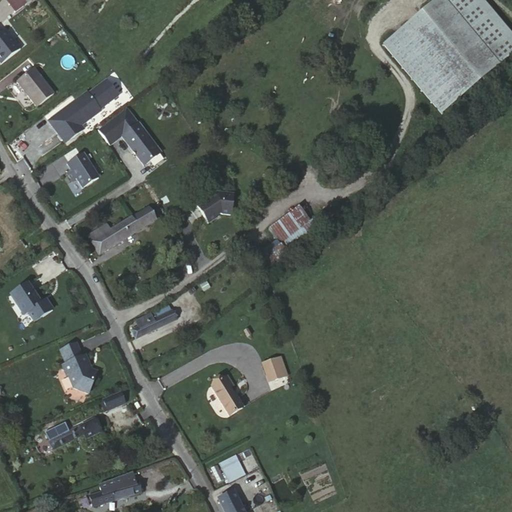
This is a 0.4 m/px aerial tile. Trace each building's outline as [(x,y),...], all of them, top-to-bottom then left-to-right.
[(435,0),(381,44),(439,113),(511,54),(511,40),(478,0),(435,0)] [(0,32),(0,64),(19,51),(4,32),(1,34),(0,32)] [(52,95),(34,72),(17,85),(35,108),(52,95)] [(118,94),(107,78),(89,92),(88,90),(49,119),(67,141),(84,128),(82,124),(101,109),(100,107),(118,94)] [(157,148),(136,117),(118,129),(139,160),(157,148)] [(98,176),(83,151),(66,162),(70,168),(67,171),(71,179),(75,176),(81,186),(98,176)] [(234,195),(219,194),(199,206),(210,223),(217,219),(217,217),(222,214),(233,215),(234,195)] [(110,231),(106,225),(87,236),(98,255),(155,222),(148,209),(110,231)] [(303,229),(280,244),(287,254),(310,238),(303,229)] [(287,254),(280,244),(256,262),(263,272),(287,254)] [(29,285),(19,292),(25,300),(19,305),(27,316),(31,313),(37,322),(54,310),(48,301),(43,304),(29,285)] [(19,292),(13,296),(19,305),(25,300),(19,292)] [(160,316),(172,311),(169,306),(157,312),(160,316)] [(176,320),(172,311),(160,316),(151,320),(149,317),(134,324),(136,327),(131,329),(136,339),(176,320)] [(82,357),(75,344),(60,351),(66,365),(62,367),(67,377),(68,376),(74,388),(88,394),(97,372),(92,370),(85,356),(82,357)] [(283,365),(273,348),(259,356),(268,373),(283,365)] [(242,404),(229,384),(232,382),(226,372),(210,383),(230,412),(242,404)] [(120,390),(106,397),(111,408),(126,402),(120,390)] [(52,451),(84,436),(86,439),(98,433),(91,421),(48,441),(52,451)] [(228,485),(247,476),(237,455),(218,465),(228,485)] [(135,483),(130,473),(97,484),(102,497),(91,502),(94,511),(95,511),(142,495),(137,482),(135,483)] [(243,511),(233,490),(218,498),(225,511),(243,511)]
